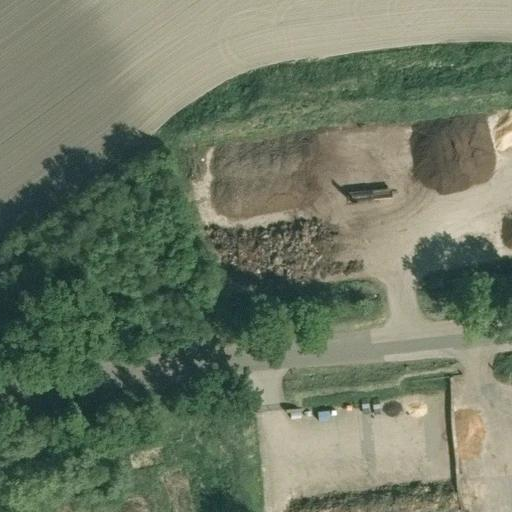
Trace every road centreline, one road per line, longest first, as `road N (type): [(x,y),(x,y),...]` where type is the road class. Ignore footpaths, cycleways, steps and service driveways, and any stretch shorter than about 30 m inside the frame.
road 1 (unclassified): [(511,323),(0,391)]
road 2 (unknown): [(407,337),(399,254),(414,196),(511,175)]
